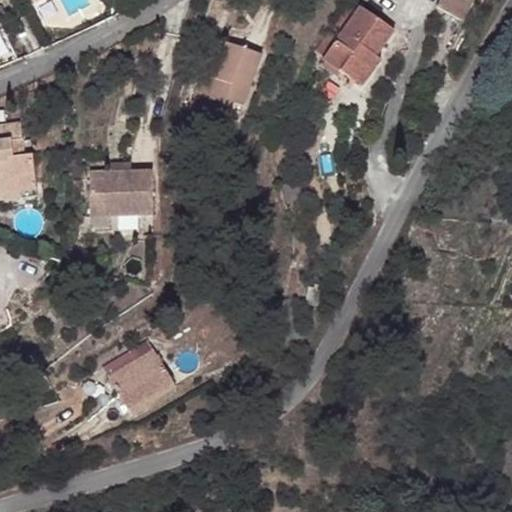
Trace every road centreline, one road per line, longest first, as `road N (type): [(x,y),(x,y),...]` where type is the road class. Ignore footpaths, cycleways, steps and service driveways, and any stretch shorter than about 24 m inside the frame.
road 1 (residential): [(0,507),(226,445),(293,402),(511,14)]
road 2 (residential): [(174,0),(98,49),(0,95)]
